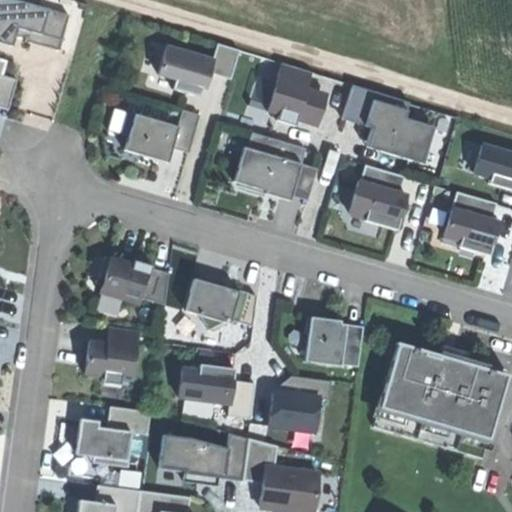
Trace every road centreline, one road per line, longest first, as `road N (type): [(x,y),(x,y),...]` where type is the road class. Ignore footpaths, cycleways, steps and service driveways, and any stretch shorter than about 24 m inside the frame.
road 1 (residential): [(511,320),(105,204),(74,202)]
road 2 (track): [(511,116),(118,0)]
road 3 (residential): [(74,202),(56,230),(18,511)]
